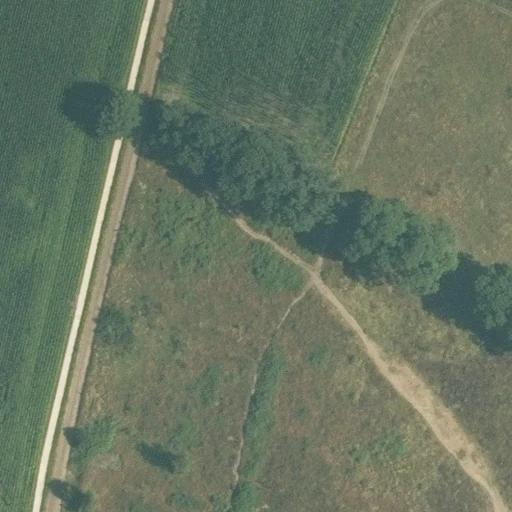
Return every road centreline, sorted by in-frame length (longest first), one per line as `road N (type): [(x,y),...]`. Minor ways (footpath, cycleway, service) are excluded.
road 1 (track): [(139,127),(52,511)]
road 2 (track): [(169,0),(139,127)]
